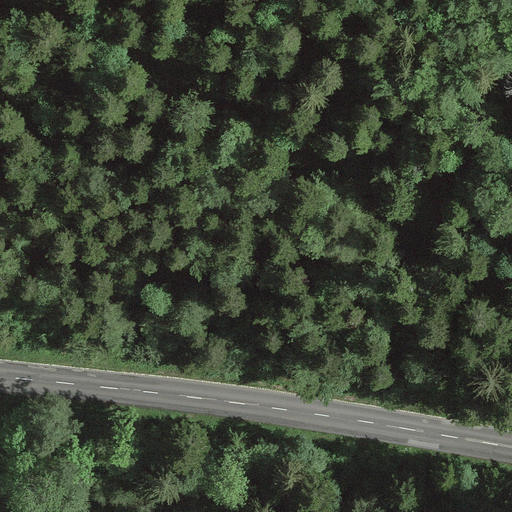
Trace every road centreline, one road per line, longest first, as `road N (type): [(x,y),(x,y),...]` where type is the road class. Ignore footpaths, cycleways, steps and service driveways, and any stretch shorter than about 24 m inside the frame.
road 1 (track): [(39,0),(511,291)]
road 2 (secondary): [(0,378),(330,417),(511,448)]
